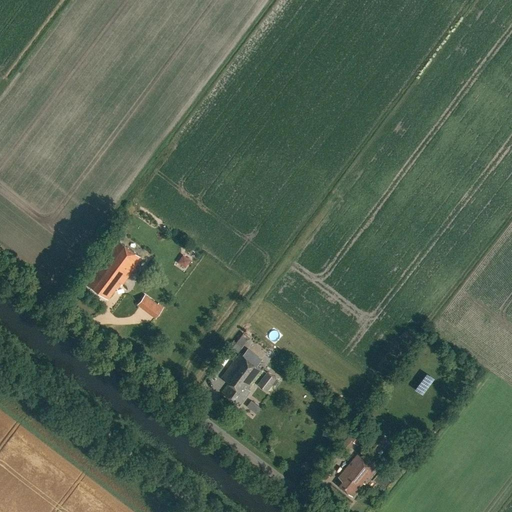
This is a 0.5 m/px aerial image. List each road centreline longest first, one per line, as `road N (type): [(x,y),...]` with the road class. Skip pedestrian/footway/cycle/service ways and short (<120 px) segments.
road 1 (unclassified): [(325,511),(0,266)]
road 2 (tertiary): [(207,511),(0,354)]
